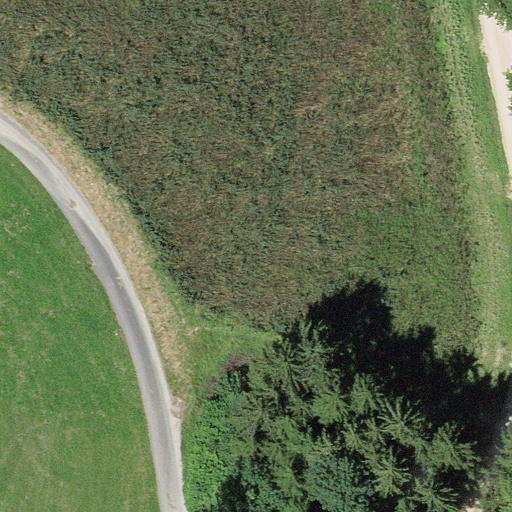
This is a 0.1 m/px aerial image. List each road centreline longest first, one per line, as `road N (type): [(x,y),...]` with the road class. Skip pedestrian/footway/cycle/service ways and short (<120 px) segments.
road 1 (track): [(173,511),(117,293),(80,211),(0,126)]
road 2 (track): [(460,511),(511,384)]
